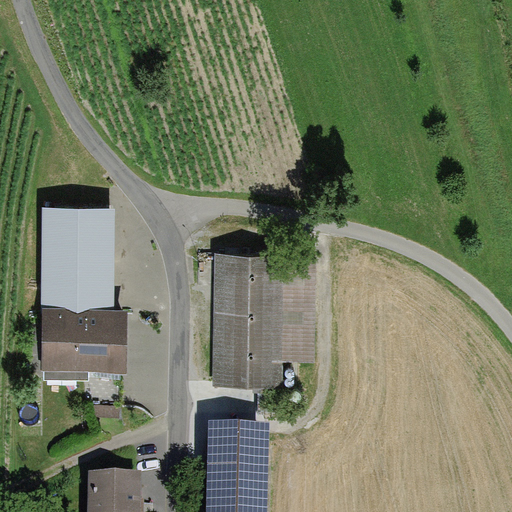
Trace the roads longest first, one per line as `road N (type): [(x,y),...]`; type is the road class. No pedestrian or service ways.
road 1 (unclassified): [(149,207),(269,214),(392,242),(467,281),(511,330)]
road 2 (unclassified): [(175,511),(180,286),(172,243),(149,207)]
road 3 (unclassified): [(149,207),(68,107),(21,0)]
road 4 (track): [(0,492),(180,413)]
